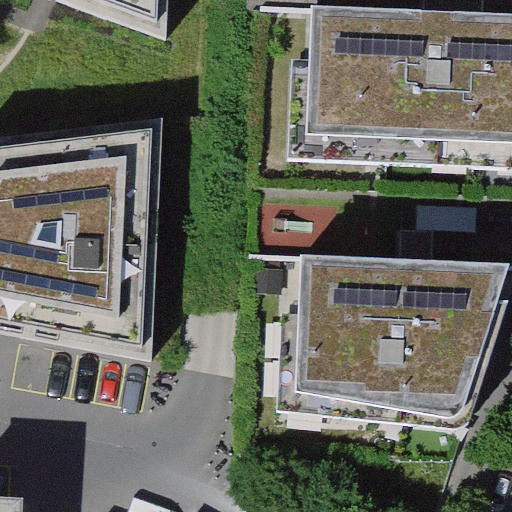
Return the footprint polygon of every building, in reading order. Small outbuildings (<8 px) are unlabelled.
[(50,0),(166,41),(167,0),(50,0)] [(511,20),(369,16),(357,137),(511,142),(511,20)] [(0,333),(153,362),(163,118),(0,137),(0,333)] [(511,269),(348,262),(343,393),(511,417),(511,269)] [(0,511),(55,511),(56,498),(0,494),(0,511)]
